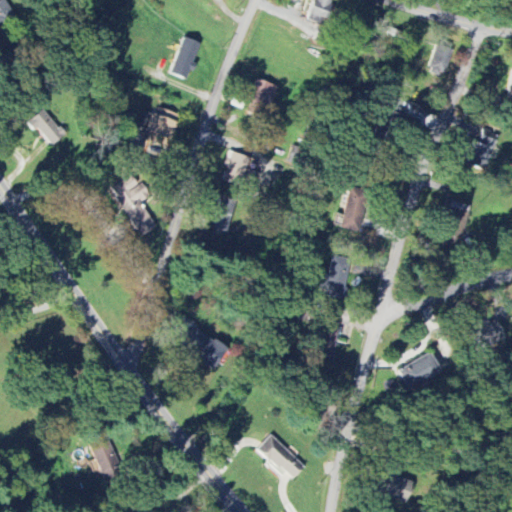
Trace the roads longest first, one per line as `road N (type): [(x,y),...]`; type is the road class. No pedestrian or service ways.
road 1 (residential): [(331,511),(418,179),(487,33)]
road 2 (tertiary): [(241,511),(0,184)]
road 3 (residential): [(127,366),(255,0)]
road 4 (residential): [(511,272),(377,320)]
road 5 (residential): [(383,0),(511,37)]
